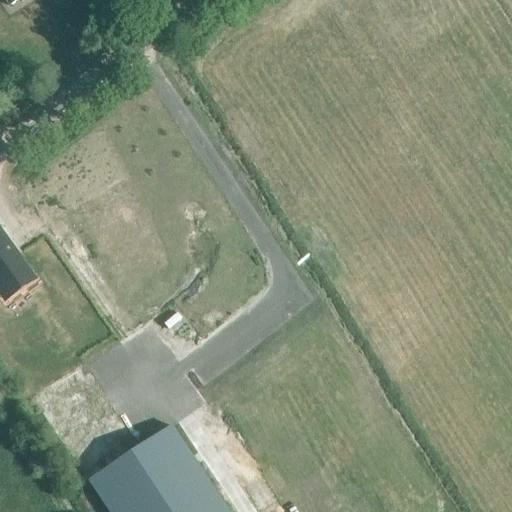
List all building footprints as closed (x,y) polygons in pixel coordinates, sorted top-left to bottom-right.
[(34,209),(92,315),(106,307),(47,201),(34,209)] [(0,292),(28,272),(0,232),(0,292)] [(71,323),(38,340),(58,378),(91,360),(71,323)] [(52,408),(105,383),(94,361),(60,377),(66,390),(48,399),(52,408)] [(65,430),(115,396),(104,380),(53,414),(65,430)]
